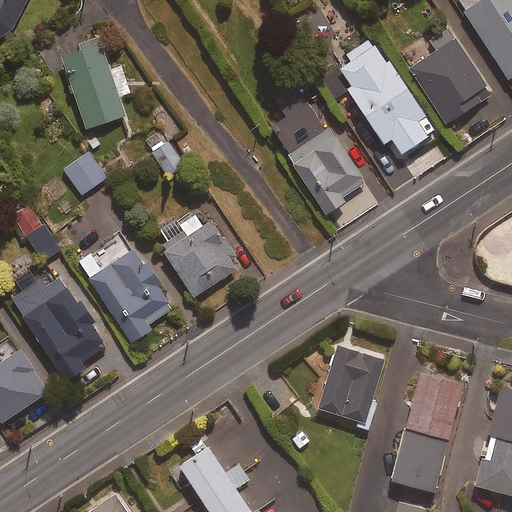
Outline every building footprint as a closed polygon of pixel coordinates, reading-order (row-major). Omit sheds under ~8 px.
[(0,0),(0,35),(11,30),(26,0),(0,0)] [(511,72),(511,0),(474,0),(460,9),(504,78),(511,72)] [(345,54),(349,60),(342,65),(355,84),(350,88),(385,141),(393,136),(403,151),(427,135),(418,120),(426,114),(390,58),(386,61),(370,37),(345,54)] [(491,92),(455,37),(410,66),(446,121),(491,92)] [(124,114),(101,40),(63,52),(87,126),(124,114)] [(333,139),(305,94),(286,105),(276,131),(326,212),(346,199),(342,194),(368,178),(341,134),(333,139)] [(182,131),(163,104),(151,112),(170,139),(182,131)] [(183,164),(168,140),(152,150),(167,174),(183,164)] [(107,177),(90,151),(64,169),(82,194),(107,177)] [(21,223),(14,228),(22,241),(30,236),(45,258),(61,248),(34,210),(19,220),(21,223)] [(203,226),(195,212),(179,222),(176,218),(161,227),(170,240),(163,245),(194,294),(239,267),(211,221),(203,226)] [(143,266),(121,231),(79,257),(131,340),(151,327),(148,323),(172,307),(157,283),(162,280),(150,262),(143,266)] [(18,278),(24,288),(13,295),(66,378),(85,366),(81,359),(106,344),(62,275),(48,283),(37,266),(18,278)] [(385,359),(339,345),(317,414),(368,430),(377,402),(372,401),(385,359)] [(48,391),(19,348),(0,360),(0,415),(3,420),(48,391)] [(408,424),(450,436),(465,382),(423,370),(408,424)] [(490,434),(511,439),(511,387),(503,385),(490,434)] [(450,436),(408,424),(393,478),(435,489),(450,436)] [(511,439),(490,434),(477,483),(511,492),(511,439)] [(228,472),(210,445),(182,464),(213,511),(252,511),(253,511),(237,486),(249,478),(240,464),(228,472)] [(128,511),(115,493),(88,511),(128,511)]
